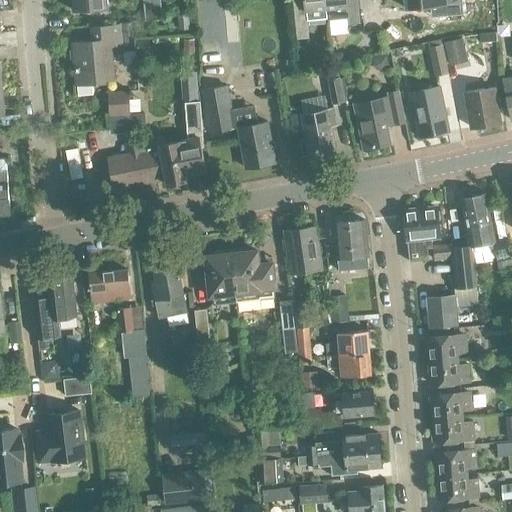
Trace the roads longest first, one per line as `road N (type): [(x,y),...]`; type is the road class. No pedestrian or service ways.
road 1 (residential): [(47,241),(383,178)]
road 2 (residential): [(408,511),(383,178)]
road 3 (residential): [(47,241),(28,0)]
road 4 (residential): [(383,178),(511,151)]
